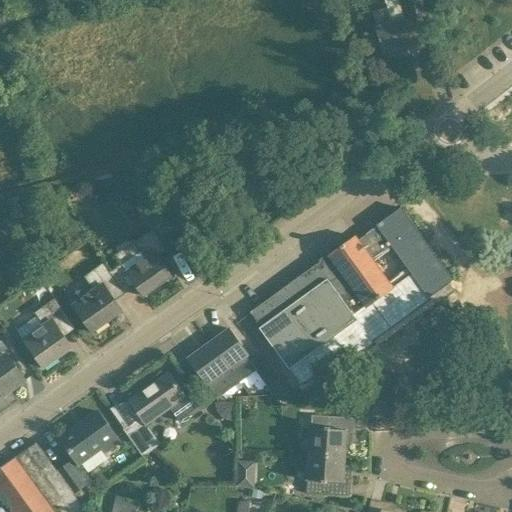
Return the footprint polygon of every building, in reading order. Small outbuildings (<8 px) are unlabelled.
[(5,0),(4,0),(9,21),(52,12),(49,0),(5,0)] [(426,16),(421,0),(404,0),(410,20),(426,16)] [(379,29),(376,29),(383,54),(412,45),(405,20),(392,24),(388,9),(374,13),(379,29)] [(188,167),(196,167),(195,157),(187,158),(188,167)] [(131,200),(126,175),(113,178),(92,182),(95,197),(116,193),(118,203),(131,200)] [(168,210),(178,210),(178,196),(168,196),(168,210)] [(381,231),(361,245),(374,261),(392,248),(400,259),(411,274),(428,299),(429,298),(453,280),(435,254),(440,250),(435,242),(429,246),(413,224),(402,208),(377,226),(378,227),(381,231)] [(121,265),(110,273),(115,280),(127,272),(137,287),(144,297),(172,277),(160,261),(157,256),(167,249),(153,229),(134,242),(134,243),(116,256),(121,265)] [(252,311),(250,312),(252,314),(261,327),(259,328),(289,370),(299,384),(375,345),(373,341),(430,300),(429,298),(428,299),(411,274),(393,287),(391,285),(382,273),(374,261),(361,245),(358,241),(355,237),(353,238),(349,241),(348,242),(338,249),(334,252),(329,256),(330,258),(318,266),(317,264),(279,292),(276,294),(252,311)] [(45,241),(33,255),(50,269),(61,254),(45,241)] [(94,290),(73,305),(81,317),(93,333),(123,312),(115,301),(105,287),(115,280),(110,273),(103,263),(84,277),(94,290)] [(449,284),(430,298),(436,306),(455,292),(449,284)] [(43,324),(23,338),(43,368),(72,348),(59,330),(71,322),(55,299),(35,313),(43,324)] [(230,329),(188,359),(206,384),(207,386),(207,385),(218,399),(221,397),(256,371),(268,388),(282,379),(263,353),(251,362),(247,357),(249,355),(248,353),(232,332),(230,329)] [(0,407),(8,403),(9,402),(4,396),(12,390),(26,380),(8,355),(10,354),(2,342),(0,342),(0,407)] [(130,400),(129,400),(130,402),(131,403),(137,412),(138,412),(143,420),(147,425),(169,409),(179,422),(199,407),(190,394),(185,397),(168,373),(167,374),(166,375),(161,372),(148,388),(130,394),(132,399),(131,400),(130,400)] [(365,394),(404,393),(404,379),(365,380),(365,394)] [(355,414),(355,413),(356,400),(336,398),(335,413),(355,414)] [(98,412),(60,439),(72,455),(74,458),(74,459),(79,465),(80,464),(103,448),(105,452),(120,441),(110,428),(98,412)] [(355,418),(310,415),(307,457),(345,458),(346,444),(354,444),(355,418)] [(124,428),(123,429),(143,457),(161,445),(152,432),(147,435),(139,424),(127,432),(124,428)] [(0,498),(7,509),(9,511),(86,511),(74,495),(74,494),(58,472),(57,471),(48,459),(37,443),(0,469),(0,498)] [(344,469),(345,458),(307,457),(305,493),(350,496),(352,470),(344,469)] [(239,459),(236,485),(253,487),(256,461),(239,459)] [(71,462),(58,472),(74,494),(92,481),(85,471),(79,475),(71,462)] [(255,490),(253,489),(252,497),(262,499),(263,491),(255,490)] [(116,497),(112,511),(145,511),(147,504),(116,497)] [(367,511),(395,511),(397,505),(371,499),(367,511)] [(238,501),(237,511),(249,511),(250,502),(238,501)]
